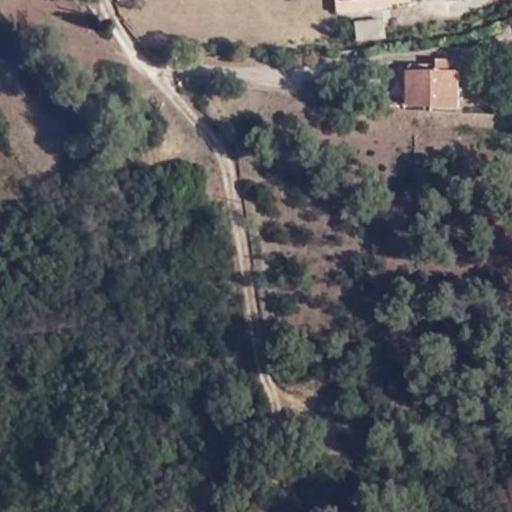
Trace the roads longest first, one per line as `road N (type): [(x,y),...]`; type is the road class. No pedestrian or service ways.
road 1 (track): [(181,101),(234,155),(239,220),(260,302),(252,334),(281,401),(255,486)]
road 2 (unclassified): [(102,0),(115,32),(181,101)]
